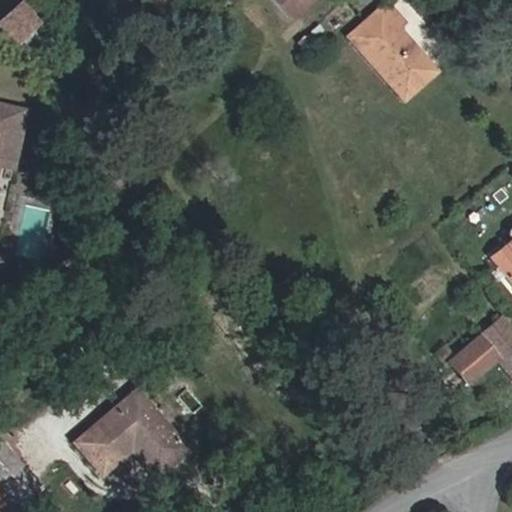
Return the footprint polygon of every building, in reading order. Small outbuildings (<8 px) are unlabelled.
[(63,0),(71,8),(78,0),(63,0)] [(271,0),(290,21),(310,2),(307,0),(271,0)] [(388,7),(351,40),(405,103),(438,75),(400,32),(406,26),(388,7)] [(24,20),(4,39),(22,58),(43,39),(24,20)] [(511,250),(499,261),(511,276),(511,250)] [(511,321),(509,318),(460,360),(478,379),(505,357),(511,365),(511,321)] [(133,379),(76,431),(103,459),(128,435),(153,460),(182,433),(133,379)] [(0,427),(0,471),(20,493),(42,473),(0,427)]
